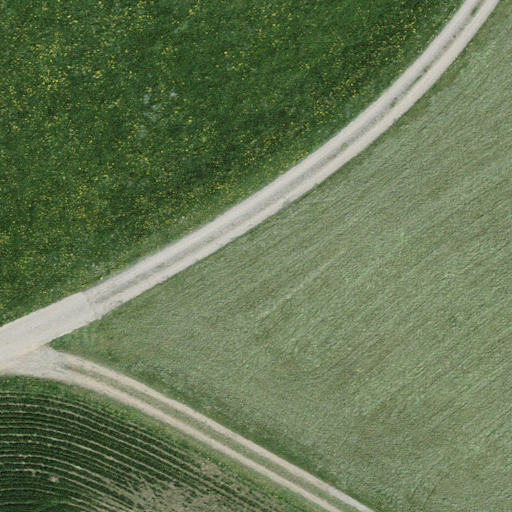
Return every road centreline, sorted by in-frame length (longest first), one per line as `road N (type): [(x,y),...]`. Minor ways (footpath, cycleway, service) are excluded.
road 1 (unclassified): [(0,355),(131,290),(285,195),(429,75),(489,0)]
road 2 (track): [(336,511),(115,389),(0,358)]
